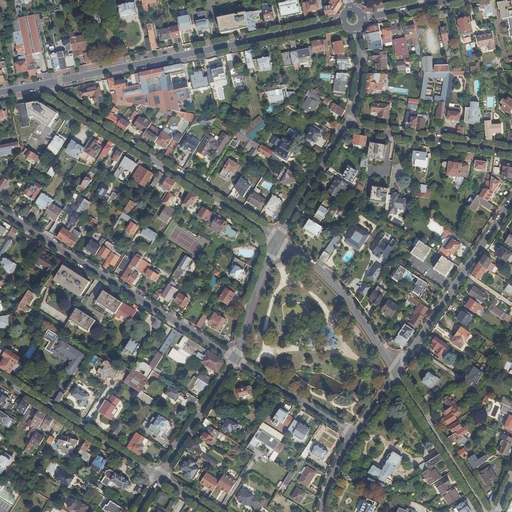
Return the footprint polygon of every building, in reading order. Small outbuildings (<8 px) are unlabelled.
[(141,0),(142,0),(144,12),(148,12),(146,4),(156,2),(155,0),(141,0)] [(301,14),(298,0),(286,0),(287,2),(279,4),(282,18),(301,14)] [(302,4),(305,20),(309,19),(308,13),(309,12),(320,9),(318,0),(302,4)] [(342,5),(341,0),(337,1),(334,0),(333,0),(330,5),(331,6),(333,7),(331,10),(336,13),(342,5)] [(138,16),(135,2),(118,6),(121,19),(138,16)] [(490,2),(480,4),(481,9),(485,8),(487,14),(492,13),(490,2)] [(511,2),(511,3),(499,5),(503,20),(508,19),(511,31),(509,31),(510,36),(511,36),(511,38),(511,2)] [(324,7),(326,16),(331,15),(336,14),(336,13),(331,10),(333,7),(331,6),(324,7)] [(270,9),(263,11),(265,20),(265,22),(275,20),(273,9),(270,9)] [(101,21),(98,10),(85,13),(88,24),(101,21)] [(250,12),(245,13),(248,26),(249,32),(256,30),(254,22),(265,20),(263,11),(250,13),(250,12)] [(444,11),(437,12),(439,20),(446,18),(444,11)] [(248,26),(245,13),(238,14),(239,16),(236,16),(235,15),(218,18),(221,32),(226,31),(226,30),(228,30),(229,31),(240,28),(240,27),(243,26),(243,28),(248,26)] [(43,26),(40,14),(18,19),(18,20),(21,31),(29,72),(30,77),(36,76),(32,56),(34,55),(34,54),(44,52),(39,27),(43,26)] [(192,29),(190,16),(177,19),(179,27),(180,32),(192,29)] [(465,20),(458,21),(461,37),(473,35),(470,19),(469,19),(468,18),(466,19),(465,20)] [(208,29),(207,21),(207,20),(196,22),(198,31),(209,29),(208,29)] [(396,21),(389,22),(392,35),(399,34),(399,36),(402,35),(400,28),(398,28),(396,21)] [(380,32),(378,24),(373,25),(369,27),(363,35),(363,36),(366,36),(369,51),(383,50),(383,48),(381,39),(380,32)] [(403,29),(406,38),(406,39),(410,38),(410,37),(409,37),(409,35),(410,35),(410,36),(411,35),(414,47),(416,46),(419,46),(415,27),(415,26),(403,29)] [(179,27),(169,29),(171,40),(181,38),(180,32),(179,27)] [(171,40),(169,29),(158,31),(161,42),(171,40)] [(384,38),(381,39),(383,48),(386,47),(385,43),(392,42),(390,29),(382,30),(384,38)] [(15,32),(13,33),(15,42),(16,42),(17,47),(16,47),(18,55),(19,56),(21,55),(22,57),(20,57),(19,59),(20,63),(17,64),(16,65),(18,74),(29,72),(21,31),(15,32)] [(493,34),(478,37),(480,48),(488,46),(489,51),(496,50),(493,34)] [(87,65),(91,64),(85,36),(76,37),(76,36),(74,37),(75,38),(70,39),(70,40),(71,46),(72,49),(73,51),(84,49),(85,54),(87,65)] [(406,38),(394,41),(398,60),(410,58),(406,39),(406,38)] [(71,46),(70,40),(68,41),(63,44),(65,46),(64,46),(65,48),(66,52),(64,52),(57,53),(61,71),(67,69),(65,58),(70,57),(70,58),(74,57),(73,51),(72,49),(69,50),(68,46),(71,46)] [(331,56),(327,42),(327,40),(320,41),(312,42),(314,53),(323,51),(322,50),(325,50),(325,51),(326,51),(327,56),(324,60),(326,62),(331,56)] [(297,51),(295,41),(290,42),(292,52),(282,54),(284,67),(299,65),(297,51)] [(338,54),(338,57),(339,57),(346,57),(342,42),(334,44),(336,55),(338,54)] [(309,48),(297,51),(299,65),(300,65),(308,63),(308,61),(314,60),(311,46),(308,47),(309,48)] [(73,51),(74,57),(74,61),(78,58),(83,57),(85,54),(84,49),(73,51)] [(253,61),(251,50),(245,51),(249,69),(254,68),(253,61)] [(57,53),(57,52),(55,52),(55,53),(50,54),(51,60),(53,60),(55,72),(61,71),(57,53)] [(386,53),(373,54),(374,59),(376,59),(377,70),(387,69),(386,53)] [(233,61),(231,54),(226,55),(234,87),(242,85),(240,76),(237,77),(234,61),(233,61)] [(258,60),(253,61),(254,68),(255,71),(260,71),(273,69),(270,57),(257,59),(258,60)] [(346,70),(347,58),(346,57),(339,57),(338,70),(346,70)] [(425,59),(422,59),(425,73),(442,73),(445,73),(450,72),(449,65),(447,66),(447,64),(437,64),(437,66),(436,66),(436,68),(433,68),(432,58),(425,58),(425,59)] [(405,61),(397,62),(399,74),(407,74),(406,69),(405,61)] [(0,63),(0,83),(5,82),(2,69),(8,68),(7,63),(5,62),(0,63)] [(471,68),(471,72),(481,71),(479,63),(477,64),(477,67),(474,67),(471,68)] [(187,82),(183,64),(164,68),(167,85),(187,82)] [(172,111),(168,90),(169,90),(167,85),(164,68),(151,71),(139,73),(142,85),(131,87),(128,88),(126,88),(116,90),(117,95),(118,101),(133,104),(142,106),(161,109),(167,110),(171,111),(172,111)] [(195,75),(191,76),(194,89),(209,86),(207,77),(204,77),(202,71),(195,73),(195,75)] [(227,81),(225,71),(213,74),(215,84),(227,81)] [(446,96),(446,99),(445,103),(444,115),(448,115),(448,120),(460,122),(461,113),(460,113),(461,109),(450,107),(449,110),(449,109),(454,76),(468,75),(469,72),(466,72),(450,72),(446,96)] [(142,85),(139,73),(135,74),(136,79),(130,81),(131,87),(142,85)] [(442,73),(425,73),(424,76),(422,89),(424,89),(424,87),(426,88),(428,78),(435,78),(438,78),(439,79),(439,78),(442,78),(442,73)] [(387,74),(368,75),(368,84),(366,92),(372,92),(373,90),(382,91),(383,78),(387,78),(387,74)] [(344,93),(346,81),(336,79),(333,95),(342,97),(343,93),(344,93)] [(125,81),(114,83),(116,90),(126,88),(126,85),(125,81)] [(281,90),(280,86),(271,88),(270,87),(265,88),(266,94),(267,93),(269,101),(277,99),(277,101),(284,99),(288,99),(286,89),(281,90)] [(100,87),(79,91),(81,99),(94,96),(95,104),(103,103),(100,87)] [(319,98),(318,97),(309,92),(308,91),(306,95),(309,97),(302,108),(311,114),(318,103),(317,102),(319,98)] [(502,109),(500,111),(508,116),(509,114),(510,114),(511,110),(511,100),(508,98),(506,101),(503,100),(501,103),(503,105),(501,109),(502,109)] [(466,108),(465,123),(480,124),(480,117),(479,117),(480,109),(479,109),(480,103),(471,102),(470,108),(466,108)] [(37,103),(25,106),(29,124),(31,124),(30,120),(34,118),(46,125),(55,112),(40,103),(37,103)] [(342,117),(345,111),(334,103),(330,111),(342,117)] [(390,106),(373,104),(372,113),(379,114),(379,117),(389,118),(390,113),(393,113),(394,105),(390,104),(390,106)] [(30,128),(29,124),(25,106),(25,105),(17,107),(21,125),(22,130),(30,128)] [(114,108),(106,121),(114,126),(125,133),(130,125),(122,119),(121,119),(119,118),(118,119),(114,116),(116,112),(117,112),(118,111),(114,108)] [(58,114),(55,112),(46,125),(50,128),(58,114)] [(190,121),(193,115),(176,112),(175,113),(189,122),(190,121)] [(407,123),(406,128),(416,130),(418,115),(418,113),(414,113),(413,114),(410,114),(409,120),(409,123),(407,123)] [(484,113),(486,140),(493,141),(492,134),(502,133),(502,124),(491,125),(491,120),(492,120),(491,113),(484,113)] [(418,115),(416,130),(423,131),(424,126),(425,126),(426,120),(429,120),(429,117),(418,115)] [(216,119),(200,116),(198,124),(211,126),(216,119)] [(151,125),(148,123),(149,121),(144,118),(143,120),(139,118),(133,127),(137,129),(141,132),(145,134),(147,131),(151,125)] [(259,125),(263,122),(260,118),(258,120),(259,121),(255,122),(258,126),(259,125)] [(238,132),(237,131),(231,127),(225,124),(224,124),(223,126),(236,134),(238,132)] [(254,130),(250,125),(244,129),(246,136),(253,130),(254,130)] [(162,133),(152,127),(149,132),(147,131),(145,134),(144,136),(155,143),(162,133)] [(315,143),(321,134),(313,129),(307,138),(315,143)] [(256,133),(255,132),(253,130),(246,136),(252,140),(257,135),(255,134),(256,133)] [(252,140),(246,136),(238,132),(236,134),(235,136),(246,143),(244,146),(249,149),(251,145),(259,150),(262,146),(252,140)] [(166,135),(162,133),(155,143),(166,150),(172,139),(168,136),(169,135),(167,134),(166,135)] [(219,155),(229,138),(223,134),(218,142),(209,136),(198,152),(205,156),(209,149),(219,155)] [(65,141),(56,135),(50,144),(60,150),(65,141)] [(278,148),(274,154),(283,159),(287,162),(290,157),(290,156),(292,156),(293,153),(293,152),(293,151),(294,151),(296,147),(283,139),(282,141),(273,135),(269,142),(278,148)] [(168,160),(181,139),(177,136),(174,141),(175,141),(164,158),(168,160)] [(193,154),(200,143),(196,140),(195,141),(192,139),(187,136),(180,147),(185,151),(186,149),(193,154)] [(366,146),(367,137),(355,136),(353,144),(366,146)] [(98,143),(91,138),(85,149),(79,157),(85,161),(89,155),(95,158),(102,148),(97,145),(98,143)] [(233,139),(230,145),(236,149),(239,143),(233,139)] [(17,143),(0,146),(0,151),(12,149),(19,148),(19,144),(18,140),(17,140),(17,143)] [(79,157),(85,149),(73,141),(66,152),(78,159),(79,157)] [(112,142),(110,141),(100,157),(102,158),(104,155),(107,156),(109,152),(110,152),(113,148),(111,147),(114,143),(112,142)] [(388,145),(371,143),(369,155),(369,157),(384,160),(386,147),(387,147),(388,145)] [(60,150),(50,144),(47,149),(57,155),(60,150)] [(311,147),(310,148),(320,154),(323,151),(312,144),(311,147)] [(270,151),(262,146),(259,150),(258,152),(266,156),(270,151)] [(123,149),(120,147),(118,151),(115,155),(115,156),(112,160),(115,161),(112,165),(114,166),(121,156),(125,150),(123,149)] [(42,158),(27,149),(24,154),(28,156),(27,158),(30,161),(31,158),(39,163),(42,158)] [(427,153),(414,151),(412,161),(416,162),(415,166),(427,168),(428,158),(426,158),(427,153)] [(273,152),(269,158),(280,165),(283,159),(274,154),(273,153),(273,152)] [(121,156),(114,166),(118,169),(118,168),(125,158),(121,156)] [(125,158),(118,168),(122,170),(124,167),(125,168),(132,173),(137,165),(125,158)] [(235,173),(239,166),(236,165),(237,164),(233,161),(232,162),(229,160),(224,169),(228,171),(229,170),(235,173)] [(474,169),(476,169),(478,170),(478,171),(479,171),(479,170),(486,171),(488,162),(476,161),(474,169)] [(188,162),(183,170),(187,172),(192,165),(188,162)] [(467,178),(468,165),(445,162),(443,163),(443,164),(442,165),(442,167),(444,168),(449,169),(448,175),(458,176),(464,177),(467,178)] [(511,178),(511,173),(511,171),(511,164),(505,163),(503,177),(511,178)] [(149,172),(141,166),(140,168),(133,179),(139,183),(136,188),(136,189),(137,190),(149,172)] [(293,175),(294,173),(282,166),(280,169),(282,170),(282,172),(278,179),(282,182),(281,183),(285,185),(294,182),(297,179),(293,177),(293,175)] [(118,168),(118,169),(116,172),(121,176),(125,168),(124,167),(122,170),(118,168)] [(352,182),(358,172),(349,167),(343,177),(352,182)] [(153,174),(149,172),(137,190),(139,191),(143,185),(145,187),(153,174)] [(163,174),(160,172),(154,181),(158,183),(163,174)] [(334,176),(327,172),(325,176),(331,180),(334,176)] [(504,182),(493,174),(492,175),(490,190),(486,189),(485,189),(480,197),(490,203),(492,200),(490,199),(494,193),(498,187),(500,188),(504,182)] [(91,180),(87,177),(84,182),(81,186),(79,185),(76,191),(77,192),(78,191),(82,193),(84,192),(91,180)] [(237,193),(244,198),(253,185),(242,177),(228,197),(233,200),(237,193)] [(0,183),(0,194),(0,193),(0,192),(5,184),(6,185),(9,181),(4,178),(2,180),(0,183)] [(176,182),(168,178),(163,186),(170,191),(171,191),(174,186),(176,182)] [(350,186),(337,178),(335,181),(336,182),(329,193),(337,198),(342,189),(346,192),(350,186)] [(363,193),(365,183),(361,181),(356,189),(357,190),(363,193)] [(34,188),(29,184),(23,193),(34,199),(42,187),(37,184),(34,188)] [(96,191),(94,194),(96,195),(96,196),(103,185),(102,185),(97,193),(96,191)] [(110,189),(103,185),(96,196),(111,205),(118,195),(114,193),(111,197),(106,195),(110,189)] [(427,189),(428,186),(418,185),(417,192),(419,192),(418,197),(426,198),(427,189)] [(389,190),(389,189),(373,187),(371,201),(387,204),(388,195),(389,190)] [(198,197),(191,192),(185,201),(192,206),(198,197)] [(54,200),(42,193),(36,203),(47,211),(51,204),(54,200)] [(176,197),(169,193),(163,203),(167,206),(159,218),(167,223),(175,211),(169,207),(176,197)] [(253,193),(248,201),(260,209),(265,200),(258,196),(253,193)] [(388,195),(387,204),(386,212),(390,213),(390,214),(397,215),(397,209),(406,210),(407,199),(399,198),(400,194),(393,193),(392,196),(388,195)] [(11,198),(6,205),(10,208),(17,196),(14,194),(12,198),(11,198)] [(91,203),(79,196),(77,198),(73,195),(66,206),(82,216),(83,214),(91,203)] [(273,195),(265,206),(269,209),(268,210),(275,214),(283,201),(273,195)] [(489,209),(492,205),(490,203),(480,197),(478,195),(469,208),(475,212),(481,204),(489,209)] [(135,203),(130,200),(125,209),(129,212),(135,203)] [(333,204),(325,200),(312,221),(319,225),(323,219),(324,219),(327,214),(333,219),(338,212),(331,207),(333,204)] [(51,204),(47,211),(45,215),(50,218),(51,217),(57,220),(63,211),(51,204)] [(66,206),(63,211),(57,220),(71,229),(70,232),(64,228),(58,238),(65,243),(72,233),(78,223),(82,216),(66,206)] [(212,213),(203,207),(197,216),(200,218),(201,217),(207,221),(212,213)] [(27,218),(32,210),(28,208),(23,216),(27,218)] [(123,212),(121,215),(120,217),(131,223),(131,222),(133,219),(131,218),(123,212)] [(224,220),(213,213),(206,224),(211,227),(210,229),(219,235),(221,231),(230,237),(235,230),(233,229),(233,228),(227,224),(224,221),(224,220)] [(96,221),(90,217),(86,224),(92,227),(96,221)] [(0,239),(9,225),(0,219),(0,239)] [(310,219),(304,228),(318,237),(324,228),(319,225),(312,221),(310,219)] [(131,222),(131,223),(126,230),(133,234),(136,230),(138,231),(140,228),(131,222)] [(355,225),(351,231),(353,233),(352,235),(350,234),(346,240),(360,250),(370,235),(355,225)] [(147,228),(146,227),(140,235),(152,243),(158,235),(147,228)] [(18,230),(13,228),(9,235),(14,237),(18,230)] [(452,236),(454,232),(447,228),(444,231),(452,236)] [(337,232),(336,235),(341,239),(346,231),(344,230),(341,234),(337,232)] [(382,232),(371,249),(375,251),(374,252),(373,254),(381,259),(382,256),(383,257),(387,259),(388,258),(398,243),(393,239),(389,245),(382,241),(386,235),(382,232)] [(471,249),(473,245),(454,232),(452,236),(455,238),(454,240),(451,238),(448,238),(442,247),(443,247),(451,253),(454,255),(461,245),(460,244),(461,243),(471,249)] [(65,243),(73,247),(79,238),(72,233),(65,243)] [(200,233),(198,237),(197,237),(210,244),(212,240),(200,233)] [(336,235),(325,252),(330,255),(341,239),(336,235)] [(13,240),(8,237),(5,242),(0,249),(0,260),(8,273),(9,271),(12,273),(17,265),(14,263),(5,258),(2,257),(13,240)] [(99,246),(91,241),(85,249),(94,254),(99,246)] [(108,260),(116,247),(107,241),(99,255),(105,259),(106,258),(108,260)] [(428,246),(420,241),(412,253),(424,261),(432,249),(428,246)] [(120,244),(118,243),(116,247),(108,260),(103,267),(106,269),(110,264),(114,267),(119,258),(120,256),(117,255),(118,254),(115,252),(120,244)] [(499,244),(497,248),(492,245),(489,249),(497,254),(502,246),(499,244)] [(439,254),(443,257),(447,259),(451,253),(443,247),(439,254)] [(511,254),(502,248),(497,256),(510,264),(511,260),(511,254)] [(323,256),(320,260),(324,264),(330,255),(325,252),(323,254),(322,254),(321,255),(323,256)] [(56,263),(41,254),(36,263),(40,266),(41,264),(47,267),(46,269),(50,272),(56,263)] [(475,270),(472,274),(480,280),(487,270),(490,271),(489,273),(492,276),(493,274),(491,272),(496,266),(492,263),(493,261),(485,255),(484,257),(479,264),(475,270)] [(191,259),(186,256),(173,276),(178,279),(184,270),(191,259)] [(122,279),(127,282),(138,266),(141,260),(136,257),(122,279)] [(446,276),(455,264),(453,263),(447,259),(443,257),(435,269),(446,276)] [(246,264),(236,258),(233,264),(236,265),(230,275),(230,276),(230,277),(233,279),(234,279),(235,278),(238,280),(248,265),(246,264)] [(367,278),(375,283),(377,279),(380,276),(385,268),(382,266),(380,265),(377,263),(371,272),(367,277),(367,278)] [(90,282),(64,265),(55,280),(81,296),(90,282)] [(399,283),(403,276),(407,271),(408,272),(419,280),(421,281),(417,286),(413,292),(419,296),(428,283),(401,265),(393,277),(394,279),(397,281),(398,282),(399,283)] [(127,282),(137,288),(145,276),(138,271),(140,268),(138,266),(127,282)] [(154,273),(149,270),(146,275),(156,281),(159,276),(161,273),(156,270),(154,273)] [(164,292),(172,297),(177,290),(174,288),(177,284),(176,283),(175,284),(172,282),(170,285),(169,285),(164,292)] [(359,293),(365,297),(371,288),(365,284),(359,293)] [(237,291),(228,286),(224,292),(223,291),(222,293),(224,293),(220,300),(228,305),(237,291)] [(377,305),(378,305),(386,292),(378,287),(370,299),(373,302),(373,304),(376,306),(377,305)] [(477,300),(476,302),(479,304),(486,294),(474,287),(469,294),(477,300)] [(153,298),(157,301),(163,291),(161,290),(159,293),(157,292),(153,298)] [(31,298),(34,294),(29,291),(28,292),(27,294),(24,298),(21,304),(14,314),(18,313),(21,308),(26,312),(30,311),(31,309),(26,306),(28,303),(31,304),(34,299),(31,298)] [(116,314),(123,303),(104,291),(97,302),(116,314)] [(169,302),(172,297),(164,292),(162,296),(169,302)] [(189,300),(180,294),(175,302),(179,304),(179,305),(184,308),(189,300)] [(420,303),(411,296),(408,300),(418,307),(420,303)] [(70,319),(74,313),(50,298),(46,303),(70,319)] [(470,303),(468,302),(467,301),(464,305),(465,306),(465,307),(474,313),(479,305),(479,304),(476,302),(472,300),(470,303)] [(382,310),(392,317),(399,308),(389,301),(382,310)] [(488,310),(504,321),(507,315),(495,307),(498,303),(494,301),(488,310)] [(136,312),(123,303),(116,314),(115,315),(120,318),(122,315),(131,320),(136,312)] [(430,309),(420,303),(418,307),(414,312),(415,313),(418,315),(419,313),(425,317),(427,314),(430,309)] [(38,309),(35,315),(47,323),(62,332),(65,327),(38,309)] [(96,321),(77,309),(74,313),(70,319),(70,320),(89,332),(96,321)] [(460,317),(458,320),(466,326),(472,318),(471,318),(473,315),(466,310),(464,313),(463,312),(461,312),(459,315),(460,317)] [(413,322),(412,324),(418,328),(421,322),(425,317),(419,313),(418,315),(415,313),(410,320),(413,322)] [(196,326),(200,328),(208,316),(204,314),(196,326)] [(225,320),(215,314),(209,323),(219,330),(225,320)] [(10,325),(8,315),(0,316),(0,327),(1,328),(4,328),(6,326),(10,325)] [(399,335),(408,341),(414,333),(416,331),(406,325),(399,335)] [(461,328),(452,342),(461,349),(471,334),(461,328)] [(178,332),(173,329),(169,336),(174,339),(178,332)] [(54,349),(62,338),(49,330),(45,337),(51,341),(46,348),(54,353),(56,350),(54,349)] [(395,341),(404,348),(408,341),(399,335),(395,341)] [(169,336),(158,353),(163,356),(174,339),(169,336)] [(189,339),(184,336),(177,347),(182,350),(189,339)] [(86,354),(62,338),(54,349),(56,350),(71,360),(64,371),(72,376),(86,354)] [(140,345),(130,338),(123,349),(127,351),(127,353),(129,354),(130,353),(133,355),(138,348),(138,349),(139,347),(140,345)] [(442,357),(449,346),(436,338),(433,342),(434,342),(431,346),(438,351),(437,354),(442,357)] [(201,361),(207,351),(203,348),(189,339),(182,350),(201,361)] [(6,357),(0,365),(0,367),(5,370),(10,373),(16,364),(20,358),(7,350),(4,355),(6,357)] [(207,351),(201,361),(218,372),(223,364),(223,361),(207,351)] [(150,366),(139,359),(133,369),(138,373),(141,369),(146,372),(143,376),(148,379),(150,376),(153,371),(163,356),(158,353),(150,366)] [(104,361),(99,358),(94,366),(99,369),(97,372),(102,376),(101,378),(106,382),(108,378),(110,377),(114,380),(120,371),(110,364),(110,362),(107,360),(104,361)] [(469,373),(463,383),(474,391),(486,369),(482,367),(480,370),(475,367),(471,374),(469,373)] [(133,369),(132,371),(124,382),(140,392),(142,390),(143,388),(146,384),(147,381),(148,379),(143,376),(138,373),(133,369)] [(159,375),(153,371),(150,376),(156,380),(159,375)] [(437,377),(438,377),(429,371),(422,382),(431,388),(431,387),(434,389),(441,380),(437,377)] [(209,386),(213,380),(203,373),(198,380),(209,386)] [(209,386),(198,380),(195,385),(205,392),(209,386)] [(200,400),(188,393),(186,396),(170,386),(165,394),(176,402),(178,398),(182,401),(181,403),(182,405),(184,407),(186,406),(189,401),(196,406),(200,400)] [(237,389),(239,398),(253,394),(252,391),(252,390),(253,389),(253,388),(252,386),(251,386),(237,389)] [(90,396),(76,387),(71,396),(79,401),(78,403),(78,406),(81,407),(83,407),(90,396)] [(39,392),(49,398),(51,395),(40,388),(39,392)] [(0,404),(11,410),(14,404),(7,401),(10,396),(0,390),(0,404)] [(58,404),(65,392),(63,391),(62,392),(60,391),(53,401),(58,404)] [(143,393),(139,398),(149,405),(153,399),(143,393)] [(443,409),(447,416),(452,412),(457,409),(459,407),(450,394),(444,398),(449,406),(447,408),(446,407),(443,409)] [(108,402),(105,400),(99,410),(106,414),(107,417),(112,420),(116,413),(114,411),(115,409),(120,400),(113,395),(108,402)] [(504,397),(501,403),(504,405),(511,408),(511,401),(504,397)] [(31,404),(26,401),(22,409),(24,410),(23,412),(25,413),(28,409),(31,404)] [(511,408),(504,405),(501,411),(510,415),(505,428),(511,431),(511,430),(511,408)] [(281,410),(288,415),(290,412),(283,407),(281,410)] [(28,409),(25,413),(22,418),(25,420),(31,411),(28,409)] [(457,409),(452,412),(453,413),(445,418),(449,424),(457,419),(455,417),(460,414),(457,409)] [(9,416),(0,410),(0,422),(4,425),(3,426),(9,429),(13,424),(14,425),(16,421),(15,420),(16,418),(11,415),(9,416)] [(47,414),(40,410),(33,421),(30,419),(27,425),(32,428),(27,437),(31,439),(36,432),(37,430),(47,414)] [(290,427),(295,420),(288,416),(289,415),(288,415),(281,410),(280,410),(275,418),(274,420),(276,421),(277,419),(283,424),(283,423),(290,427)] [(168,421),(158,414),(155,419),(157,420),(154,425),(152,424),(148,430),(158,436),(168,421)] [(54,419),(48,416),(44,423),(45,423),(49,426),(54,419)] [(234,431),(235,431),(238,425),(239,424),(229,418),(223,428),(231,433),(233,430),(234,431)] [(56,420),(54,419),(49,426),(51,427),(54,429),(58,422),(56,420)] [(310,429),(295,419),(295,420),(290,427),(288,430),(294,433),(294,435),(301,440),(304,440),(310,429)] [(454,433),(462,428),(458,421),(450,427),(454,433)] [(60,423),(58,422),(54,429),(57,431),(59,432),(63,425),(60,423)] [(284,436),(263,422),(260,428),(281,442),(284,436)] [(122,427),(119,425),(114,432),(117,435),(122,427)] [(220,433),(210,426),(206,432),(216,439),(220,433)] [(448,438),(452,444),(455,442),(462,438),(461,436),(460,435),(462,435),(468,432),(465,427),(448,438)] [(281,442),(260,428),(258,431),(246,449),(253,453),(253,452),(255,448),(256,448),(261,440),(264,442),(272,447),(272,448),(268,454),(271,456),(275,451),(280,443),(281,442)] [(36,432),(31,439),(26,448),(29,450),(33,444),(39,447),(45,437),(36,432)] [(216,439),(206,432),(205,434),(204,434),(201,439),(212,445),(214,442),(215,443),(217,440),(216,439)] [(127,448),(132,451),(142,436),(139,434),(136,438),(134,439),(133,440),(133,439),(127,448)] [(67,437),(62,435),(57,444),(60,445),(58,451),(66,453),(68,452),(69,449),(73,450),(74,449),(76,445),(77,445),(79,441),(71,438),(70,440),(68,440),(68,439),(67,437)] [(511,438),(505,435),(504,435),(502,438),(503,439),(504,440),(504,441),(503,441),(501,444),(502,445),(503,446),(503,447),(501,447),(499,447),(498,451),(501,452),(500,453),(507,455),(511,444),(511,438)] [(53,437),(51,436),(48,441),(46,445),(48,447),(50,448),(55,439),(53,437)] [(132,451),(140,456),(143,451),(142,450),(144,446),(142,444),(145,438),(142,436),(132,451)] [(91,443),(86,440),(81,449),(82,449),(79,453),(84,455),(82,458),(87,461),(91,455),(88,453),(90,450),(88,448),(91,443)] [(192,440),(187,449),(194,453),(197,449),(198,450),(199,447),(199,445),(192,440)] [(314,443),(311,441),(304,451),(307,453),(314,443)] [(284,445),(280,443),(275,451),(279,453),(284,445)] [(323,460),(329,452),(317,444),(311,453),(315,455),(314,457),(317,459),(318,457),(323,460)] [(459,455),(461,459),(468,455),(464,449),(458,453),(459,455)] [(279,453),(275,451),(271,456),(269,459),(271,460),(272,459),(274,460),(279,453)] [(392,483),(394,480),(393,479),(394,477),(391,476),(403,457),(393,451),(391,455),(391,456),(389,459),(382,470),(374,465),(368,474),(376,478),(377,476),(379,477),(379,479),(385,482),(386,482),(389,484),(390,482),(392,483)] [(12,456),(7,453),(6,456),(2,454),(0,457),(0,465),(5,469),(11,459),(10,459),(12,456)] [(102,455),(99,453),(90,466),(94,469),(102,455)] [(200,457),(208,462),(225,473),(228,469),(203,453),(200,457)] [(433,466),(444,459),(441,454),(426,464),(425,463),(417,468),(422,474),(422,473),(433,466)] [(489,461),(491,463),(499,458),(494,456),(489,460),(486,456),(479,460),(475,454),(468,459),(474,469),(489,461)] [(16,465),(19,460),(16,459),(16,460),(16,462),(15,464),(14,463),(7,474),(9,475),(15,467),(16,465)] [(181,469),(186,472),(189,474),(188,477),(193,480),(200,469),(195,466),(197,462),(190,459),(188,462),(186,460),(181,469)] [(307,466),(299,481),(309,486),(313,479),(312,479),(316,471),(307,466)] [(431,485),(442,478),(433,466),(422,473),(431,485)] [(488,486),(499,479),(491,467),(480,473),(488,486)] [(74,476),(61,468),(55,478),(68,486),(74,476)] [(125,487),(128,483),(129,482),(125,479),(116,473),(115,473),(110,470),(110,471),(109,471),(109,470),(107,471),(105,473),(106,475),(102,482),(107,486),(111,480),(120,486),(124,488),(125,487)] [(351,480),(354,475),(344,470),(342,476),(351,480)] [(214,491),(217,486),(220,482),(206,473),(200,483),(206,486),(206,485),(209,486),(208,487),(214,491)] [(225,491),(230,494),(237,482),(225,474),(220,482),(217,486),(222,489),(223,487),(226,489),(225,491)] [(287,486),(291,480),(287,478),(280,489),(283,491),(286,486),(287,486)] [(436,485),(443,495),(452,489),(448,483),(449,482),(447,478),(436,485)] [(87,491),(91,484),(82,479),(78,486),(87,491)] [(140,494),(144,487),(140,484),(136,490),(140,494)] [(298,488),(292,498),(301,503),(306,493),(298,488)] [(460,498),(454,488),(452,489),(443,495),(450,505),(460,498)] [(245,504),(248,505),(254,495),(244,489),(237,499),(240,500),(239,501),(245,505),(245,504)] [(412,501),(395,494),(391,503),(400,507),(397,511),(392,511),(415,511),(416,511),(409,508),(412,501)] [(256,509),(261,500),(256,497),(251,506),(256,509)] [(373,511),(376,506),(374,506),(376,502),(368,498),(366,502),(365,501),(360,511),(373,511)] [(75,501),(73,499),(67,507),(74,511),(85,511),(88,507),(80,502),(79,502),(76,500),(75,501)] [(108,511),(121,511),(124,507),(110,499),(104,510),(108,511)] [(177,511),(184,502),(180,499),(172,511),(177,511)] [(471,511),(469,508),(467,504),(466,505),(464,502),(457,507),(460,511),(471,511)]
